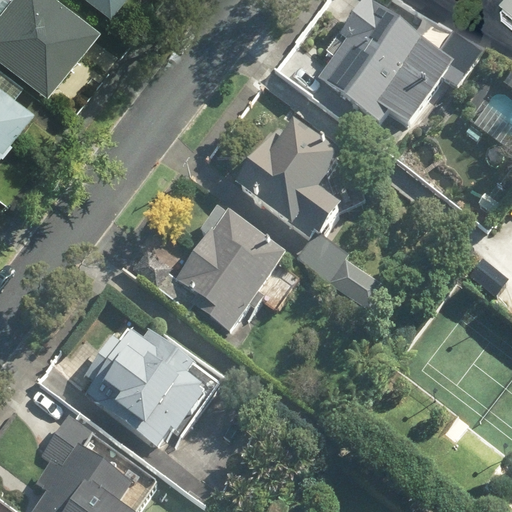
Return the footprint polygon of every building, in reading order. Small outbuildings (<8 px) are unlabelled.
[(0,0),(0,63),(44,96),(93,30),(52,0),(0,0)] [(82,0),(106,18),(120,0),(82,0)] [(458,48),(444,66),(368,4),(326,56),(336,63),(317,86),(376,134),(387,120),(403,133),(441,87),(456,98),(481,67),(458,48)] [(511,153),(511,98),(497,88),(467,126),(508,158),(511,153)] [(0,90),(0,151),(24,120),(29,113),(0,90)] [(315,203),(338,172),(282,132),(236,195),(316,254),(340,221),(315,203)] [(286,272),(226,222),(218,215),(198,238),(207,245),(165,295),(226,345),(286,272)] [(304,282),(338,309),(344,300),(377,326),(396,303),(329,250),(304,282)] [(172,275),(152,259),(137,278),(157,294),(172,275)] [(92,391),(85,400),(161,454),(168,445),(176,451),(216,395),(137,338),(129,350),(116,340),(84,385),(92,391)] [(82,456),(67,476),(56,468),(35,496),(46,504),(39,511),(114,511),(129,492),(82,456)]
